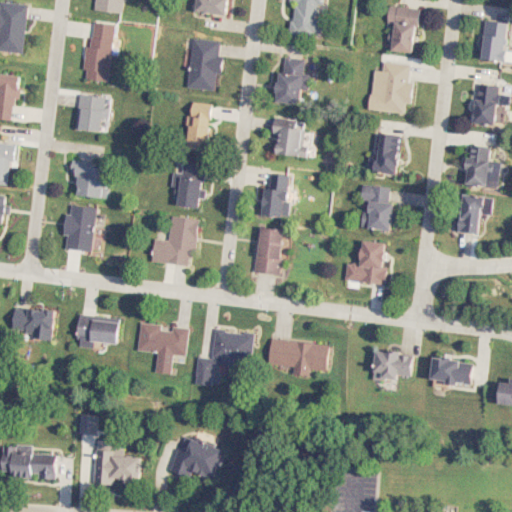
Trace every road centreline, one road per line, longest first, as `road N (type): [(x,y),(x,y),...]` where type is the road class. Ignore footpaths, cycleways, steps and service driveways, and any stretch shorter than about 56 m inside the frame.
road 1 (residential): [(34,274),(65,0),(439,137),(415,321)]
road 2 (residential): [(511,333),(0,268)]
road 3 (residential): [(265,0),(228,299)]
